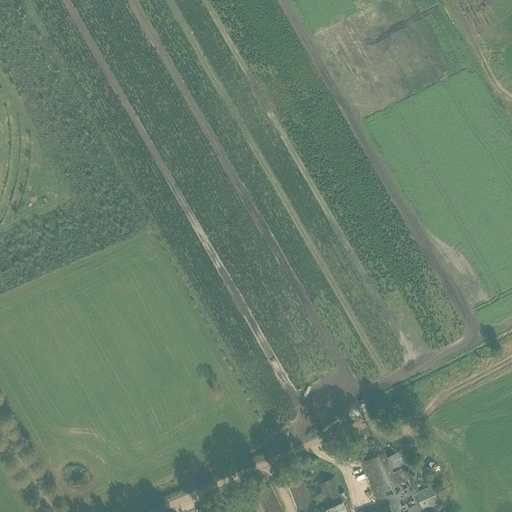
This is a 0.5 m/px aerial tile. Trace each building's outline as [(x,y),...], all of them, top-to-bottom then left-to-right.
[(455,378),(461,390),(490,374),(483,363),(455,378)] [(207,438),(219,433),(202,395),(189,401),(207,438)] [(500,425),(488,396),(448,413),(464,449),(475,444),(472,437),(500,425)] [(393,511),(394,511),(393,511),(418,511),(423,510),(423,509),(439,502),(430,485),(415,492),(403,466),(393,471),(384,451),(361,462),(378,500),(387,496),(390,504),(373,511),(393,511)] [(460,511),(502,494),(494,476),(453,493),(460,511)] [(329,511),(346,511),(342,502),(333,478),(318,483),(329,511)] [(286,485),(296,511),(315,511),(303,479),(286,485)] [(257,491),(266,511),(282,511),(269,485),(257,491)]
